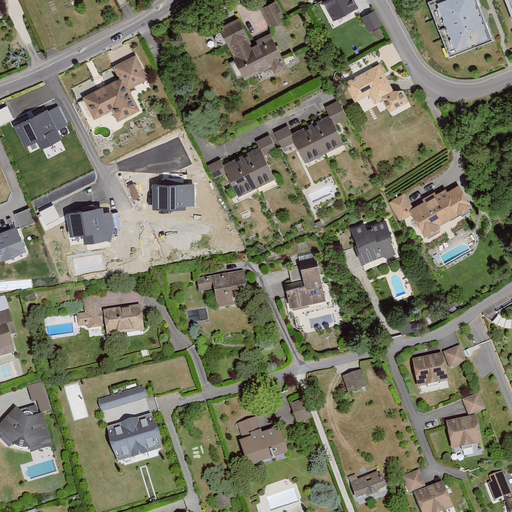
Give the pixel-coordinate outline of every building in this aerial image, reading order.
[(359,11),(352,0),(319,0),(333,25),(359,11)] [(476,0),(433,0),(426,3),(447,61),(492,44),(476,0)] [(511,0),(503,0),(511,22),(511,0)] [(277,3),(260,11),(269,30),(286,21),(277,3)] [(374,14),(361,20),(368,34),(381,28),(374,14)] [(239,21),(217,32),(243,84),(271,70),(274,77),(288,69),(271,36),(255,44),(257,47),(253,49),(239,21)] [(118,82),(82,100),(93,122),(111,113),(117,125),(140,113),(129,93),(149,83),(136,57),(112,69),(118,82)] [(379,67),(344,86),(354,106),(369,98),(374,107),(395,96),(379,67)] [(287,128),(274,135),(281,147),(293,142),(305,166),(343,146),(332,124),(344,119),(336,104),(324,110),(328,119),(291,137),(287,128)] [(6,106),(0,108),(0,124),(13,119),(6,106)] [(48,110),(14,126),(24,148),(37,142),(41,149),(62,139),(48,110)] [(220,162),(207,168),(214,181),(225,176),(237,201),(275,182),(263,157),(275,151),(268,138),(256,143),(260,150),(223,168),(220,162)] [(32,196),(56,186),(51,175),(27,185),(32,196)] [(194,184),(152,184),(152,210),(185,210),(185,207),(193,207),(194,184)] [(424,205),(417,209),(430,233),(460,217),(446,193),(436,198),(435,194),(422,201),(424,205)] [(405,196),(389,205),(400,224),(416,215),(405,196)] [(28,208),(15,213),(20,227),(33,223),(28,208)] [(102,209),(66,215),(70,238),(83,236),(85,244),(105,241),(111,242),(115,230),(112,213),(103,215),(102,209)] [(392,241),(385,223),(368,229),(366,224),(349,231),(363,267),(383,260),(387,261),(396,257),(391,244),(392,241)] [(0,262),(26,252),(16,228),(0,233),(0,262)] [(284,289),(290,312),(326,303),(315,262),(299,265),(300,269),(288,272),(292,287),(284,289)] [(243,274),(196,282),(198,296),(212,294),(215,312),(249,306),(243,274)] [(101,298),(82,300),(84,315),(75,316),(77,331),(87,330),(88,333),(104,331),(105,340),(143,335),(140,307),(103,312),(101,298)] [(0,360),(16,356),(11,341),(16,339),(5,301),(0,301),(0,360)] [(461,349),(445,355),(450,371),(467,366),(461,349)] [(442,357),(412,363),(418,390),(448,384),(442,357)] [(361,373),(342,380),(347,396),(367,389),(361,373)] [(15,412),(0,428),(0,443),(8,451),(18,455),(30,456),(51,450),(42,417),(49,415),(41,386),(27,389),(32,405),(37,403),(41,417),(37,418),(35,409),(18,414),(15,412)] [(96,403),(101,416),(146,402),(142,388),(96,403)] [(479,397),(463,403),(469,419),(485,413),(479,397)] [(302,401),(288,406),(295,426),(309,422),(302,401)] [(150,414),(106,428),(118,465),(162,451),(150,414)] [(257,418),(236,425),(242,441),(237,443),(247,471),(289,457),(279,429),(263,434),(257,418)] [(476,420),(446,426),(452,454),(482,447),(476,420)] [(419,473),(402,479),(409,497),(413,496),(419,511),(454,511),(444,484),(426,491),(419,473)] [(357,477),(348,480),(356,503),(366,499),(368,502),(378,498),(377,495),(386,491),(380,474),(359,482),(357,477)] [(504,480),(488,486),(495,502),(511,496),(504,480)] [(226,495),(210,501),(213,511),(220,511),(231,508),(226,495)]
